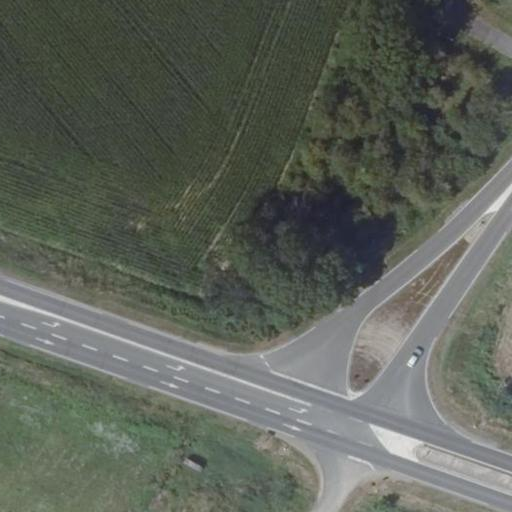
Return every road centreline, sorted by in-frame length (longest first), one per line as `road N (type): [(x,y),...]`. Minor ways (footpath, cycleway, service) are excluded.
road 1 (primary): [(309,394),(0,284)]
road 2 (primary): [(0,327),(295,428)]
road 3 (unclassified): [(511,182),(359,313),(309,394)]
road 4 (unclassified): [(372,416),(511,197)]
road 5 (primary): [(349,447),(511,502)]
road 6 (primary): [(511,466),(372,416)]
